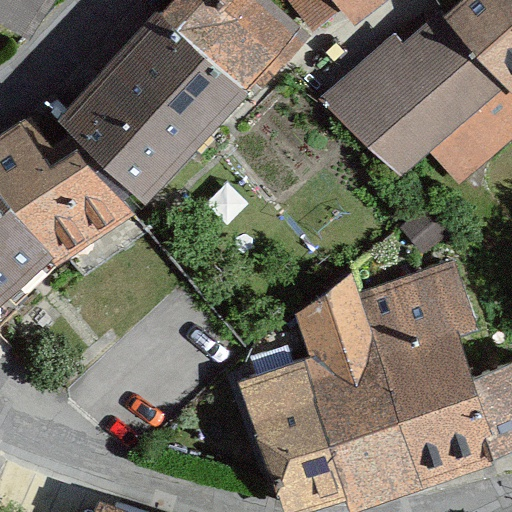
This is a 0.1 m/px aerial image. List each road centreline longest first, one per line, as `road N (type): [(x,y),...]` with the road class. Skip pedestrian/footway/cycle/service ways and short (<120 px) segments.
road 1 (residential): [(0,430),(196,511),(459,511),(511,495)]
road 2 (residential): [(0,102),(107,0)]
